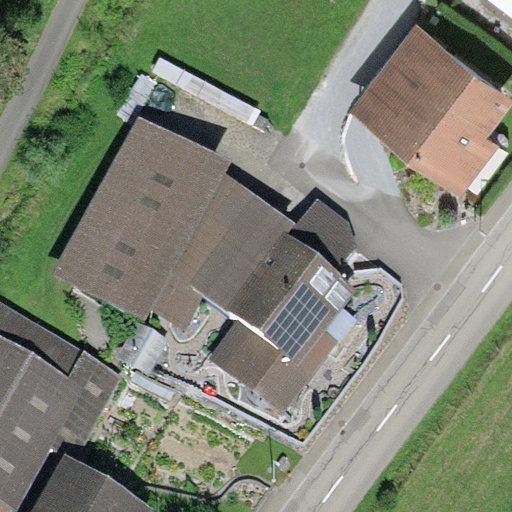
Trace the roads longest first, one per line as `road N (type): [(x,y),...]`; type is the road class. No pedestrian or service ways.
road 1 (tertiary): [(511,248),(315,511)]
road 2 (residential): [(77,0),(0,147)]
